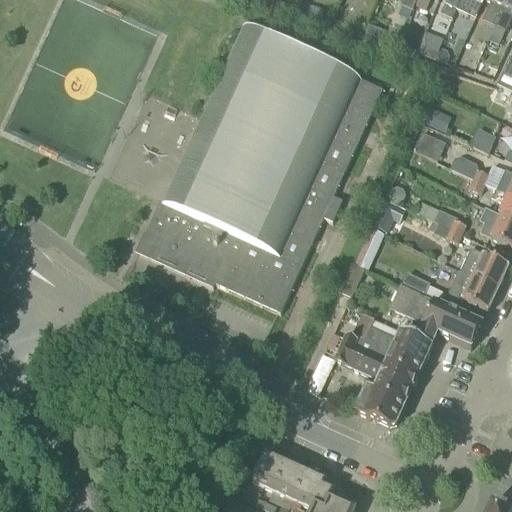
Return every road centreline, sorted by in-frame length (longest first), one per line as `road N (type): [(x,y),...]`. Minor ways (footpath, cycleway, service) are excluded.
road 1 (residential): [(421,483),(255,407),(99,317)]
road 2 (residential): [(99,317),(0,233)]
